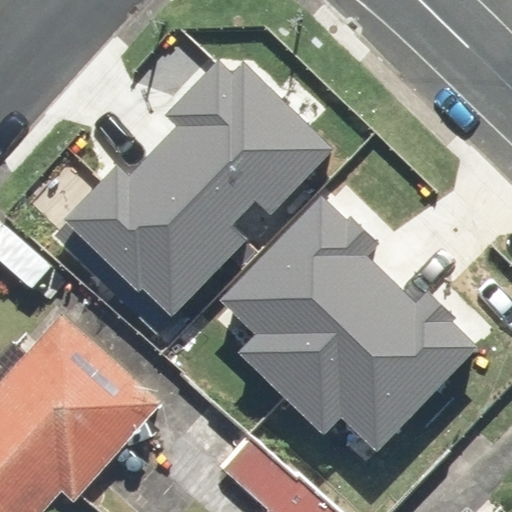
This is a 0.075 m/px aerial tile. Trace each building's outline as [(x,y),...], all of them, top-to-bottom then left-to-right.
[(218,60),(59,228),(169,331),(340,149),(243,59),(231,72),(218,60)] [(327,191),(229,297),(266,330),(236,362),(315,434),(331,417),(374,456),(430,395),(479,342),(422,290),(413,300),(370,260),(385,244),(327,191)] [(0,511),(50,511),(71,489),(83,500),(173,401),(72,312),(0,392),(0,511)] [(354,511),(266,420),(221,463),(268,511),(354,511)] [(469,511),(511,511),(491,490),(469,511)]
